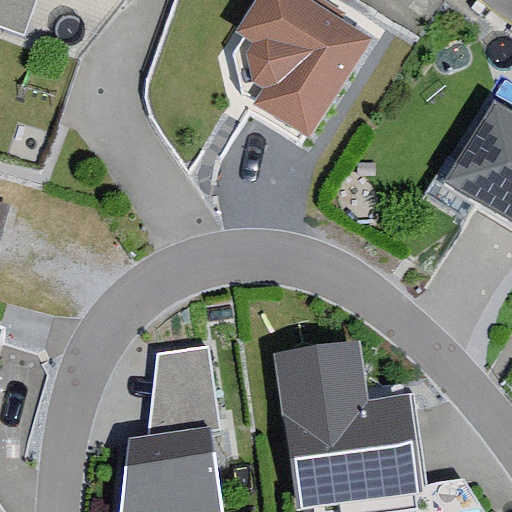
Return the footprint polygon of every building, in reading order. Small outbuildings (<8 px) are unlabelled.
[(0,0),(0,41),(29,51),(46,0),(0,0)] [(101,0),(134,11),(137,0),(101,0)] [(373,52),(290,0),(268,0),(239,46),(246,50),(235,68),(242,104),(259,115),(254,122),(306,156),(373,52)] [(511,0),(480,0),(511,24),(511,0)] [(511,121),(494,111),(445,191),(511,231),(511,121)] [(0,245),(11,207),(0,204),(0,245)] [(0,372),(9,340),(0,337),(0,372)] [(160,360),(150,445),(212,436),(222,435),(210,352),(160,360)] [(277,366),(300,511),(333,511),(428,497),(413,405),(371,412),(362,352),(277,366)] [(222,511),(212,436),(150,445),(130,447),(122,511),(222,511)]
